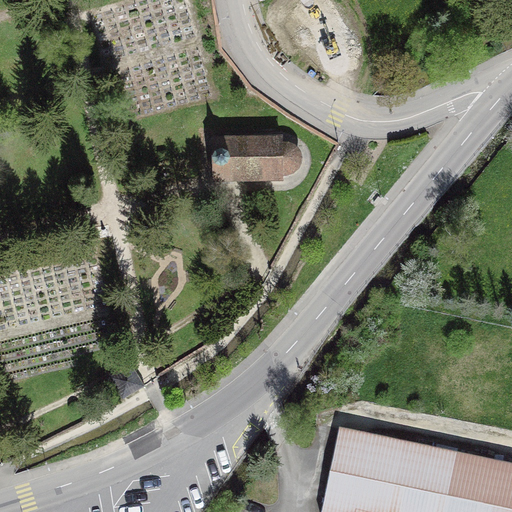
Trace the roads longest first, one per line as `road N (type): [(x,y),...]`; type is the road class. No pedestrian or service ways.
road 1 (tertiary): [(94,478),(145,458),(278,366),(510,91)]
road 2 (residential): [(510,91),(472,92),(400,120),(337,111),(257,51),(240,0)]
